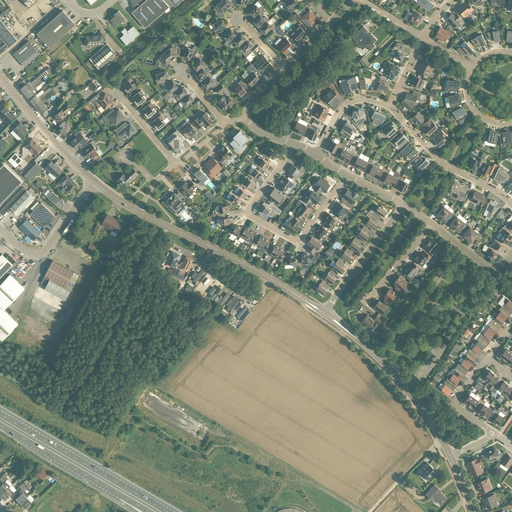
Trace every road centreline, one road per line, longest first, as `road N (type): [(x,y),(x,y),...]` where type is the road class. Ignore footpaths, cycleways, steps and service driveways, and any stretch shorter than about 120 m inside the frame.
road 1 (track): [(356,511),(147,393)]
road 2 (residential): [(347,175),(298,239),(251,216),(248,208),(296,144)]
road 3 (tertiary): [(450,457),(396,377),(324,313)]
road 4 (trunk): [(166,511),(0,414)]
road 5 (residential): [(388,106),(441,162),(511,204)]
road 6 (tertiary): [(93,181),(0,76)]
road 7 (trunk): [(0,425),(121,495)]
road 8 (unclassified): [(93,181),(42,252),(29,252),(0,229)]
road 9 (residential): [(324,313),(404,205)]
